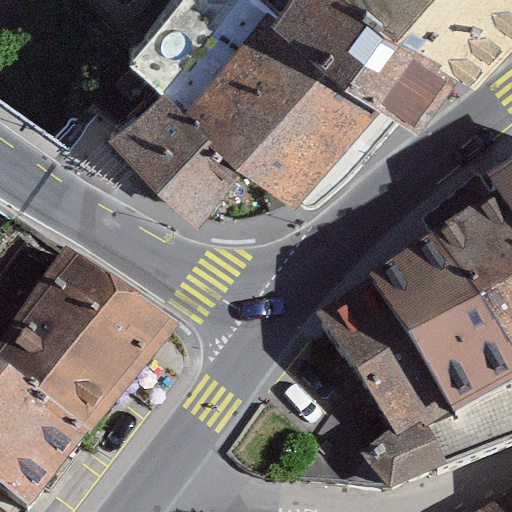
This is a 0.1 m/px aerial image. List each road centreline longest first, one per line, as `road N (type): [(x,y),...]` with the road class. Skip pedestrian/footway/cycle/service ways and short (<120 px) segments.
road 1 (primary): [(511,98),(341,239),(266,326)]
road 2 (tertiary): [(0,169),(266,326)]
road 3 (primary): [(266,326),(162,466)]
road 4 (residential): [(282,511),(198,487),(162,466)]
